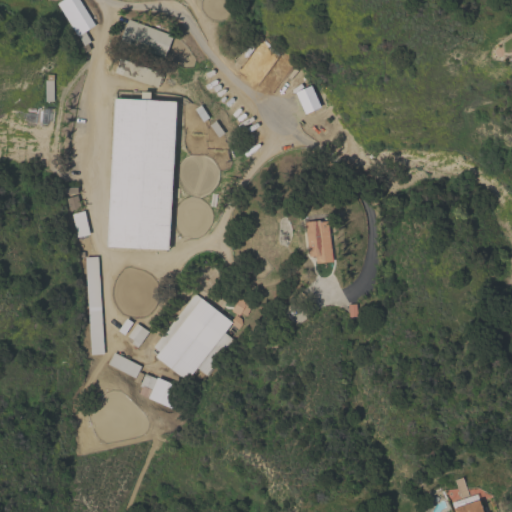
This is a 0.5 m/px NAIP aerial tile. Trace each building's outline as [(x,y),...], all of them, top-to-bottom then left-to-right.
[(78,0),(94,24),(76,35),(56,3),(60,0),(78,0)] [(119,39),(127,18),(172,36),(164,57),(119,39)] [(161,73),(156,88),(113,72),(119,58),(161,73)] [(52,79),(53,101),(44,101),(43,80),(52,79)] [(309,85),(319,106),(304,113),(294,91),(309,85)] [(104,246),(113,97),(140,99),(140,91),(149,92),(149,99),(174,101),(165,249),(104,246)] [(193,108),(199,104),(208,117),(201,121),(193,108)] [(208,124),(214,120),(223,132),(217,137),(208,124)] [(64,198),(75,194),(80,208),(69,211),(64,198)] [(70,213),(82,210),(88,234),(75,237),(70,213)] [(331,261),(315,263),(314,255),(308,256),(304,221),(319,220),(319,221),(327,220),(331,261)] [(89,354),(83,256),(96,255),(102,353),(89,354)] [(231,321),(223,332),(233,340),(206,376),(194,367),(185,380),(154,356),(158,351),(152,347),(192,294),(198,298),(199,297),(231,321)] [(238,314),(230,310),(238,296),(246,300),(245,302),(250,305),(245,315),(239,312),(238,314)] [(355,315),(347,316),(347,304),(355,303),(355,315)] [(230,320),(234,314),(243,321),(238,327),(230,320)] [(117,330),(125,318),(131,321),(123,333),(117,330)] [(147,331),(136,347),(129,342),(132,339),(126,335),(135,322),(147,331)] [(106,363),(112,351),(140,365),(133,377),(106,363)] [(137,382),(133,380),(138,371),(142,373),(137,382)] [(155,378),(146,397),(137,393),(140,386),(138,385),(143,373),(155,378)] [(155,377),(180,387),(171,408),(146,397),(155,378),(155,377)] [(478,499),(481,511),(484,511),(487,511),(453,511),(452,508),(455,507),(454,504),(463,501),(463,504),(478,499)]
